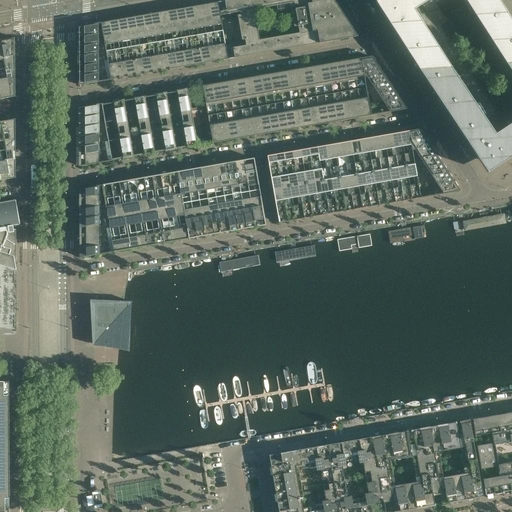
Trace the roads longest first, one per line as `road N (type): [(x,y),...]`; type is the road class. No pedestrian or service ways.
road 1 (trunk): [(511,275),(332,304),(197,313),(100,312),(0,284)]
road 2 (trunk): [(0,314),(99,333),(197,335),(315,328),(511,298)]
road 3 (residential): [(241,511),(231,450),(511,403)]
road 4 (residential): [(382,46),(61,102)]
road 5 (tertiary): [(66,511),(63,271)]
road 6 (tertiary): [(35,276),(36,511)]
road 7 (residential): [(63,271),(274,235)]
road 8 (residential): [(274,235),(481,199)]
road 9 (residential): [(258,150),(62,182)]
road 10 (residential): [(432,120),(258,150)]
